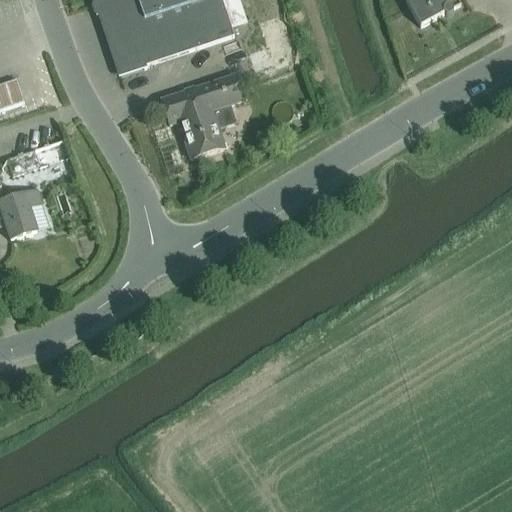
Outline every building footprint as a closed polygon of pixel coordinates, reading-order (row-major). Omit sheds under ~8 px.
[(94,0),(120,77),(139,71),(233,39),(220,0),(94,0)] [(460,8),(455,0),(407,0),(407,1),(404,2),(420,30),(443,17),(447,19),(450,19),(453,16),(453,12),(460,8)] [(180,98),(161,104),(169,128),(178,125),(191,163),(210,157),(224,152),(218,133),(236,127),(230,108),(244,103),(236,79),(180,98)] [(15,83),(0,88),(0,113),(23,106),(15,83)] [(37,235),(29,212),(41,208),(36,194),(0,206),(0,208),(4,220),(0,221),(0,229),(5,228),(10,244),(37,235)] [(134,343),(143,338),(137,329),(129,334),(134,343)]
